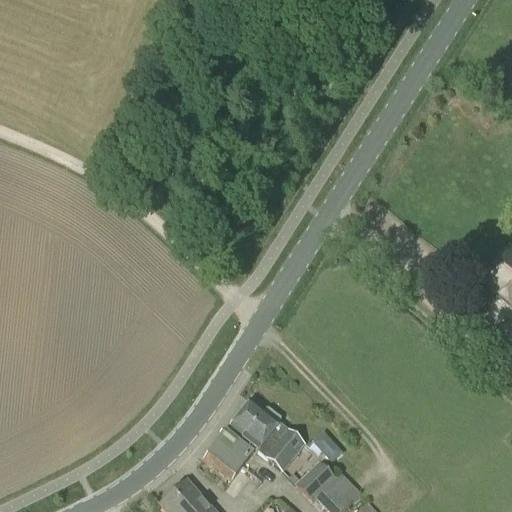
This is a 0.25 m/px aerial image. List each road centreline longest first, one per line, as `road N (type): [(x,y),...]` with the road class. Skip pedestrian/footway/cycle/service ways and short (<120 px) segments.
road 1 (secondary): [(79,511),(175,447),(466,0)]
road 2 (track): [(234,300),(120,188),(0,132)]
